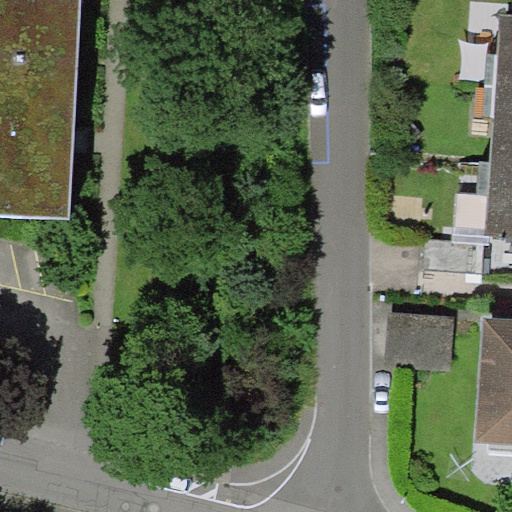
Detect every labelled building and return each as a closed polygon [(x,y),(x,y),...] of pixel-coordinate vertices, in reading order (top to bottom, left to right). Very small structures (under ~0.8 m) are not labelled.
[(0,0),(0,55),(83,60),(86,0),(0,0)] [(511,14),(498,13),(492,86),(511,87),(511,14)] [(0,212),(75,216),(83,60),(0,55),(0,212)] [(511,87),(492,86),(487,159),(511,160),(511,87)] [(511,160),(487,159),(481,232),(511,234),(511,160)] [(424,238),(420,272),(482,278),(485,244),(424,238)] [(392,314),(388,369),(451,373),(454,318),(392,314)] [(511,321),(477,319),(469,440),(511,442),(511,321)]
